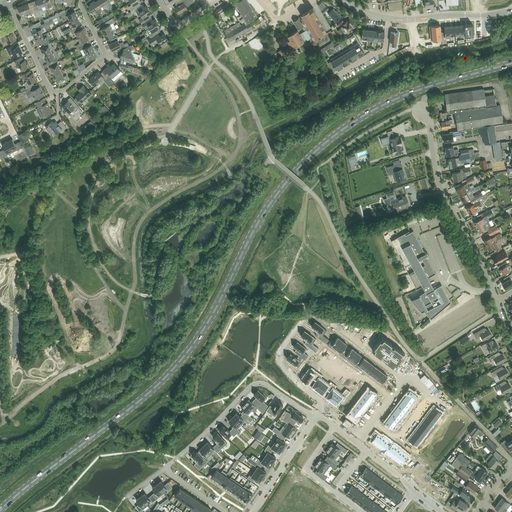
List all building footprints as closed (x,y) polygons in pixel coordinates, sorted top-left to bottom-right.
[(35,0),(37,5),(34,6),(36,12),(38,15),(38,16),(42,15),(40,10),(43,9),(43,10),(46,9),(42,0),(35,0)] [(42,0),(46,9),(49,8),(49,7),(52,6),(52,7),(53,7),(56,7),(53,0),(49,0),(50,0),(49,0),(42,0)] [(99,8),(102,6),(97,0),(95,1),(94,0),(92,2),(100,13),(102,12),(99,8)] [(107,8),(109,7),(104,0),(97,0),(102,6),(104,9),(106,7),(107,8)] [(104,0),(109,7),(111,10),(113,8),(109,1),(111,0),(104,0)] [(133,0),(130,2),(135,9),(141,5),(140,2),(142,1),(140,0),(133,0)] [(189,4),(193,2),(192,0),(181,0),(178,2),(180,4),(175,8),(179,13),(182,11),(183,13),(188,10),(187,8),(189,7),(189,6),(189,4)] [(257,16),(246,0),(240,0),(235,4),(237,7),(238,6),(248,22),(249,21),(257,16)] [(371,0),(372,2),(384,0),(387,0),(389,11),(402,9),(400,0),(371,0)] [(97,14),(100,13),(92,2),(90,3),(91,4),(88,6),(90,9),(87,10),(89,14),(95,10),(97,14)] [(28,3),(23,5),(26,12),(26,13),(27,15),(34,12),(35,16),(38,15),(36,12),(34,6),(30,7),(28,3)] [(138,16),(141,15),(149,9),(146,5),(144,6),(143,4),(141,5),(135,9),(138,16)] [(22,19),(25,18),(24,16),(27,15),(26,13),(26,12),(23,5),(18,7),(22,19)] [(295,20),(293,21),(298,29),(297,30),(298,32),(300,28),(301,28),(302,27),(301,27),(303,26),(302,28),(304,30),(307,28),(312,37),(309,39),(311,41),(310,42),(307,44),(305,41),(311,38),(306,30),(299,34),(300,34),(302,38),(303,39),(303,40),(304,40),(303,41),(307,46),(312,43),(313,46),(316,44),(315,42),(319,40),(319,41),(320,42),(321,42),(322,42),(323,42),(324,41),(324,40),(325,40),(325,38),(325,37),(324,37),(327,35),(326,33),(314,12),(315,11),(313,7),(309,9),(309,10),(301,15),(302,16),(301,17),(301,18),(301,19),(303,21),(301,22),(299,18),(297,19),(296,18),(295,19),(294,19),(295,20)] [(335,21),(337,20),(337,19),(338,20),(338,19),(341,16),(339,13),(338,13),(333,8),(328,13),(335,21)] [(142,24),(151,17),(150,15),(152,14),(149,9),(141,15),(142,17),(139,19),(142,24)] [(66,19),(68,18),(69,21),(78,17),(75,11),(69,14),(67,12),(63,14),(62,14),(61,15),(62,18),(65,16),(66,19)] [(70,27),(76,25),(80,22),(78,17),(69,21),(71,24),(69,24),(70,27)] [(148,26),(149,28),(158,23),(155,19),(153,20),(151,17),(142,24),(144,28),(146,27),(148,26)] [(341,18),(335,24),(337,27),(344,21),(341,18)] [(113,22),(111,19),(103,24),(104,27),(102,28),(104,34),(113,30),(114,29),(116,28),(113,23),(113,22)] [(347,20),(343,24),(344,25),(342,26),(343,26),(340,28),(338,30),(341,33),(343,31),(345,29),(348,32),(354,26),(354,25),(354,24),(353,23),(352,23),(349,20),(348,21),(347,21),(347,20)] [(160,28),(158,23),(149,28),(151,31),(149,32),(152,36),(156,34),(160,31),(159,29),(160,28)] [(231,31),(226,34),(230,41),(235,38),(249,30),(245,24),(244,23),(241,25),(231,31)] [(466,35),(474,35),(473,24),(465,24),(465,33),(466,35)] [(44,31),(41,25),(39,26),(35,28),(37,31),(32,33),(35,39),(42,35),(41,32),(44,31)] [(440,25),(431,25),(432,40),(440,40),(442,40),(440,28),(440,25)] [(450,34),(450,25),(444,26),(445,31),(442,31),(442,39),(445,39),(445,35),(450,34)] [(75,33),(77,38),(86,34),(87,33),(84,28),(83,28),(80,30),(78,27),(71,30),(73,34),(75,33)] [(114,29),(113,30),(104,34),(107,39),(110,38),(111,40),(118,37),(116,34),(115,35),(114,32),(115,32),(114,29)] [(303,41),(300,34),(297,30),(288,36),(290,39),(288,41),(290,45),(292,48),(303,41)] [(5,45),(8,43),(16,39),(13,32),(8,35),(6,32),(2,34),(0,34),(0,35),(3,41),(5,45)] [(391,32),(389,45),(396,46),(397,37),(398,37),(399,36),(399,34),(398,33),(398,32),(391,32)] [(164,33),(160,36),(158,34),(157,34),(153,37),(148,40),(151,45),(154,43),(158,41),(160,44),(161,44),(162,46),(165,46),(166,45),(166,44),(165,41),(168,39),(164,33)] [(77,48),(79,47),(86,44),(85,41),(88,39),(86,34),(77,38),(80,43),(78,44),(75,46),(77,48)] [(44,45),(49,43),(50,43),(47,37),(44,38),(42,35),(35,39),(38,44),(43,42),(44,45)] [(124,48),(129,46),(127,42),(124,44),(123,41),(119,43),(118,40),(109,44),(112,50),(118,47),(119,50),(124,48)] [(357,42),(353,45),(354,47),(359,55),(364,52),(359,44),(357,42)] [(86,54),(94,50),(91,44),(89,46),(87,43),(86,44),(79,47),(80,47),(82,49),(83,49),(86,54)] [(52,46),(50,48),(48,44),(40,48),(42,53),(44,53),(45,56),(51,53),(56,51),(53,46),(52,46)] [(6,48),(9,54),(11,53),(13,57),(23,52),(19,46),(14,48),(13,45),(6,48)] [(130,45),(129,46),(124,48),(124,50),(123,50),(122,53),(121,53),(119,59),(133,63),(135,58),(137,59),(139,54),(131,52),(130,51),(131,47),(130,45)] [(354,47),(350,50),(354,58),(359,55),(354,47)] [(286,53),(286,52),(284,48),(278,51),(281,56),(282,56),(283,57),(287,54),(286,53)] [(348,48),(344,51),(350,61),(354,58),(350,50),(348,48)] [(94,50),(86,54),(86,55),(88,60),(97,55),(94,50)] [(56,51),(51,53),(45,56),(47,59),(46,60),(48,65),(53,63),(58,60),(57,58),(58,57),(59,56),(56,51)] [(344,51),(339,54),(345,63),(350,61),(344,51)] [(339,54),(334,57),(340,66),(345,63),(339,54)] [(25,60),(23,61),(22,57),(17,59),(14,61),(18,67),(17,68),(19,71),(21,70),(29,66),(27,62),(26,62),(25,60)] [(334,57),(330,59),(336,69),(340,66),(334,57)] [(63,70),(62,68),(61,68),(60,68),(57,63),(53,64),(49,67),(51,71),(53,71),(54,74),(63,70)] [(110,79),(116,74),(119,77),(123,73),(120,70),(114,63),(109,67),(108,66),(102,71),(104,72),(110,79)] [(64,73),(63,70),(54,74),(56,77),(55,78),(57,83),(62,81),(63,84),(69,78),(67,75),(64,76),(63,74),(64,73)] [(25,73),(22,75),(24,80),(26,79),(27,81),(25,82),(26,86),(26,87),(27,89),(32,86),(34,85),(34,86),(34,85),(33,82),(36,80),(34,77),(35,76),(33,73),(31,74),(30,71),(25,73)] [(98,71),(89,80),(92,83),(95,86),(104,78),(105,80),(104,81),(109,86),(113,83),(110,79),(104,72),(101,74),(98,71)] [(76,96),(79,100),(81,103),(91,94),(89,91),(86,87),(85,88),(83,85),(78,89),(80,92),(76,96)] [(25,90),(28,98),(31,96),(33,95),(35,98),(35,99),(39,97),(44,94),(40,86),(33,90),(32,86),(27,89),(25,90)] [(457,129),(462,129),(504,123),(500,105),(498,105),(496,105),(494,88),(485,90),(484,90),(483,88),(453,93),(448,93),(448,94),(445,94),(447,113),(455,112),(457,129)] [(68,113),(73,109),(75,112),(80,107),(70,97),(66,101),(67,103),(62,107),(63,107),(62,108),(62,113),(63,114),(67,111),(68,113)] [(41,118),(45,116),(50,114),(54,112),(52,108),(51,109),(48,102),(46,103),(44,98),(39,101),(35,103),(38,107),(36,108),(41,118)] [(108,110),(104,105),(99,110),(100,112),(101,112),(103,114),(108,110)] [(447,120),(447,118),(442,119),(442,122),(441,122),(442,128),(450,127),(450,124),(453,123),(452,119),(447,120)] [(45,129),(51,135),(55,132),(56,133),(62,128),(63,130),(66,127),(61,121),(58,124),(56,121),(54,123),(52,122),(48,125),(46,127),(45,129)] [(494,125),(479,127),(480,136),(483,136),(484,144),(496,143),(494,125)] [(444,138),(443,138),(443,142),(444,141),(444,142),(453,141),(453,137),(464,135),(463,129),(449,131),(450,133),(443,134),(444,138)] [(24,132),(18,134),(22,142),(28,139),(24,132)] [(393,135),(381,138),(383,145),(388,144),(392,156),(396,155),(396,153),(400,151),(399,149),(402,148),(401,144),(402,144),(399,136),(394,138),(393,135)] [(13,137),(8,139),(12,148),(16,145),(17,148),(23,146),(20,140),(15,142),(13,137)] [(5,147),(0,149),(3,155),(8,152),(7,150),(12,148),(8,139),(2,141),(5,147)] [(28,155),(34,152),(31,145),(25,147),(28,155)] [(447,155),(454,154),(454,153),(458,152),(458,149),(454,150),(453,146),(449,146),(448,146),(448,147),(445,147),(445,148),(444,148),(445,151),(446,151),(447,155)] [(454,166),(457,165),(456,163),(460,162),(460,163),(471,161),(469,153),(461,155),(459,155),(460,157),(455,158),(448,159),(449,167),(454,166)] [(393,165),(386,167),(389,175),(393,173),(396,182),(401,180),(406,178),(405,176),(404,175),(405,174),(402,168),(400,163),(394,165),(393,165)] [(454,180),(459,179),(461,178),(466,177),(465,174),(471,173),(470,166),(468,167),(464,168),(464,169),(460,170),(460,171),(452,173),(454,180)] [(456,189),(460,196),(475,188),(475,187),(471,189),(469,186),(467,183),(460,187),(456,189)] [(475,188),(460,196),(463,202),(467,199),(469,198),(471,202),(474,199),(481,196),(486,193),(485,191),(484,190),(473,196),(472,193),(473,191),(476,190),(475,188)] [(394,195),(385,198),(387,206),(388,206),(391,206),(390,205),(391,205),(393,210),(396,209),(404,207),(409,205),(406,196),(395,199),(394,195)] [(470,205),(466,207),(468,211),(467,211),(468,213),(469,213),(469,214),(473,212),(473,213),(474,214),(475,215),(476,215),(477,214),(478,213),(478,212),(477,210),(476,209),(481,206),(480,203),(484,200),(482,196),(481,196),(474,199),(471,202),(472,204),(470,205)] [(483,218),(474,222),(477,228),(485,224),(485,223),(490,220),(493,219),(496,218),(494,215),(487,218),(486,217),(485,218),(484,217),(483,218)] [(416,217),(406,221),(408,225),(418,222),(416,217)] [(488,228),(486,225),(485,224),(477,228),(479,233),(488,228)] [(489,234),(498,229),(496,225),(487,230),(489,234)] [(431,319),(451,302),(450,300),(442,284),(434,288),(433,286),(431,282),(428,277),(436,273),(433,269),(426,256),(429,255),(427,252),(425,253),(420,243),(418,241),(413,230),(410,232),(406,234),(405,233),(391,240),(416,288),(423,285),(424,287),(425,289),(418,294),(419,296),(412,300),(422,312),(424,311),(431,319)] [(490,236),(488,238),(483,240),(486,245),(501,237),(501,236),(499,233),(491,237),(490,236)] [(501,237),(486,245),(488,250),(492,248),(495,252),(502,248),(499,243),(503,241),(502,241),(503,240),(503,239),(501,237)] [(499,262),(504,260),(507,258),(503,250),(500,252),(496,255),(497,257),(493,259),(496,263),(499,261),(499,262)] [(502,275),(506,273),(508,272),(507,270),(507,269),(507,268),(511,266),(509,263),(506,264),(502,267),(502,268),(499,269),(502,275)] [(511,276),(511,275),(511,274),(503,278),(505,281),(502,283),(505,289),(506,288),(507,289),(509,288),(508,287),(511,284),(511,280),(510,278),(511,276)] [(315,321),(311,326),(318,331),(315,334),(326,343),(329,340),(323,335),(326,330),(315,321)] [(483,340),(488,338),(492,335),(488,329),(486,330),(484,327),(473,334),(476,338),(481,336),(483,340)] [(304,330),(301,335),(307,340),(304,343),(316,352),(319,348),(312,344),(316,339),(304,330)] [(467,335),(459,340),(462,345),(470,340),(467,335)] [(382,336),(372,350),(380,356),(381,357),(381,356),(386,360),(386,361),(393,366),(394,367),(395,366),(396,364),(403,356),(404,354),(405,353),(404,353),(403,352),(394,345),(393,347),(391,345),(392,344),(382,336)] [(331,339),(327,345),(335,350),(336,349),(342,341),(337,337),(334,341),(331,339)] [(490,352),(495,350),(499,347),(495,341),(493,342),(491,340),(481,346),(483,350),(488,348),(490,352)] [(342,341),(336,349),(340,353),(339,354),(342,356),(346,351),(343,349),(347,344),(342,341)] [(297,342),(293,347),(296,349),(294,352),(299,355),(304,359),(305,360),(308,356),(304,352),(307,349),(297,342)] [(346,351),(342,356),(349,361),(357,352),(352,348),(348,353),(346,351)] [(357,352),(349,361),(357,367),(357,366),(360,362),(358,360),(361,356),(357,352)] [(497,364),(502,362),(506,359),(502,353),(500,355),(498,352),(488,358),(490,362),(495,360),(497,364)] [(290,354),(287,358),(298,367),(304,359),(299,355),(297,358),(290,354)] [(360,362),(357,366),(357,367),(361,370),(363,368),(362,368),(368,361),(364,357),(360,362)] [(368,361),(362,368),(363,368),(366,371),(372,364),(368,361)] [(372,364),(366,371),(370,374),(376,366),(372,364)] [(376,366),(370,374),(374,376),(379,369),(376,366)] [(500,379),(505,376),(509,374),(505,368),(503,369),(501,366),(497,369),(491,372),(493,377),(498,374),(500,379)] [(311,367),(303,379),(308,382),(312,376),(316,379),(320,373),(311,367)] [(379,369),(374,376),(378,379),(383,372),(379,369)] [(383,372),(378,379),(382,383),(387,376),(383,372)] [(318,380),(313,387),(315,388),(314,389),(317,391),(325,381),(321,377),(322,375),(320,373),(316,379),(318,380)] [(503,393),(508,391),(511,388),(508,382),(506,383),(504,380),(494,387),(496,391),(501,389),(503,393)] [(325,381),(317,391),(320,393),(321,392),(322,393),(327,387),(330,389),(334,384),(331,382),(329,384),(325,381)] [(332,391),(327,397),(332,401),(339,391),(335,388),(336,386),(334,384),(330,389),(332,391)] [(363,386),(359,390),(366,396),(369,391),(363,386)] [(339,391),(332,401),(336,404),(341,398),(344,400),(350,392),(346,389),(342,394),(339,391)] [(258,390),(254,394),(256,397),(254,399),(265,410),(268,405),(264,401),(266,398),(258,390)] [(359,390),(356,394),(362,400),(366,396),(359,390)] [(408,390),(405,393),(412,399),(415,395),(408,390)] [(405,393),(402,397),(409,403),(412,399),(405,393)] [(356,394),(352,398),(359,404),(362,400),(356,394)] [(402,397),(399,401),(406,407),(409,403),(402,397)] [(352,398),(349,402),(355,408),(359,404),(352,398)] [(249,399),(245,404),(252,410),(253,412),(257,408),(262,413),(263,413),(265,410),(254,399),(251,402),(249,399)] [(270,405),(266,410),(275,416),(283,404),(278,401),(273,407),(270,405)] [(399,401),(396,405),(403,411),(406,407),(399,401)] [(349,402),(345,406),(352,412),(355,408),(349,402)] [(245,404),(241,408),(244,410),(241,413),(242,414),(247,418),(247,419),(250,421),(252,419),(253,418),(248,414),(252,410),(245,404)] [(396,405),(392,409),(399,415),(403,411),(396,405)] [(345,406),(341,411),(348,416),(352,412),(345,406)] [(432,407),(428,412),(437,419),(441,414),(432,407)] [(392,409),(389,413),(396,419),(399,415),(392,409)] [(287,411),(284,415),(284,416),(285,416),(295,423),(297,420),(300,422),(303,417),(295,412),(293,415),(287,411)] [(236,412),(232,417),(241,425),(247,419),(247,418),(242,414),(240,416),(236,412)] [(428,412),(424,418),(432,425),(437,419),(428,412)] [(389,413),(386,417),(393,423),(396,419),(389,413)] [(284,416),(282,419),(288,423),(285,427),(293,433),(296,428),(293,426),(295,423),(285,416),(284,416)] [(232,417),(228,421),(234,426),(232,428),(237,433),(238,434),(241,432),(237,429),(241,425),(232,417)] [(386,417),(383,421),(390,427),(393,423),(386,417)] [(424,418),(420,423),(428,430),(432,425),(424,418)] [(502,423),(499,419),(493,425),(497,428),(502,423)] [(420,423),(415,429),(424,435),(428,430),(420,423)] [(474,426),(468,432),(469,432),(474,437),(481,429),(475,424),(474,426)] [(224,426),(219,430),(228,439),(232,434),(234,436),(237,433),(232,428),(229,431),(224,426)] [(274,426),(272,430),(277,434),(278,433),(283,437),(284,438),(286,435),(289,437),(293,433),(285,427),(283,426),(280,430),(274,426)] [(415,429),(411,434),(419,441),(424,435),(415,429)] [(217,432),(213,437),(218,442),(215,445),(220,450),(227,443),(217,432)] [(373,438),(370,442),(375,445),(382,437),(376,433),(374,432),(371,436),(372,437),(373,438)] [(277,434),(273,441),(282,448),(286,443),(281,440),(283,437),(278,433),(277,434)] [(411,434),(407,439),(415,446),(419,441),(411,434)] [(382,437),(375,445),(380,449),(387,440),(382,437)] [(487,438),(484,441),(493,450),(496,447),(487,438)] [(511,439),(507,443),(505,440),(500,443),(506,449),(509,448),(510,450),(511,448),(511,439)] [(387,440),(380,449),(385,453),(392,444),(387,440)] [(208,441),(203,445),(211,453),(214,450),(217,452),(220,450),(215,445),(213,447),(208,441)] [(268,444),(266,447),(272,451),(273,448),(279,452),(282,448),(273,441),(270,445),(268,444)] [(332,443),(329,447),(338,455),(341,451),(345,453),(347,450),(337,442),(335,445),(332,443)] [(392,444),(385,453),(390,457),(397,448),(392,444)] [(203,445),(199,449),(204,455),(202,457),(206,462),(209,459),(208,458),(212,454),(211,453),(203,445)] [(266,451),(263,455),(273,463),(275,460),(275,459),(276,457),(270,453),(272,451),(266,447),(264,450),(266,451)] [(329,447),(325,452),(328,454),(326,457),(336,465),(338,461),(335,459),(338,455),(329,447)] [(397,448),(390,457),(395,460),(402,451),(397,448)] [(197,451),(192,456),(197,461),(194,464),(199,469),(206,462),(202,457),(197,451)] [(234,457),(237,459),(242,453),(240,451),(234,457)] [(402,451),(395,460),(401,464),(404,460),(405,461),(406,462),(409,457),(407,456),(407,455),(402,451)] [(491,453),(485,460),(487,463),(490,465),(491,465),(493,467),(497,463),(496,463),(498,460),(502,456),(498,453),(496,451),(493,453),(494,454),(493,455),(491,453)] [(470,473),(471,474),(472,475),(481,482),(487,472),(484,469),(479,466),(478,465),(473,471),(468,467),(467,468),(465,467),(468,464),(470,460),(460,453),(457,456),(451,464),(459,469),(468,476),(470,473)] [(258,459),(256,462),(262,465),(264,463),(269,467),(270,465),(271,466),(273,463),(263,455),(260,460),(258,459)] [(249,457),(247,460),(256,466),(254,470),(263,477),(266,472),(260,468),(262,465),(256,462),(249,457)] [(321,458),(317,462),(327,469),(330,465),(335,469),(338,466),(336,465),(326,457),(324,460),(321,458)] [(448,463),(445,460),(439,468),(443,470),(448,463)] [(218,462),(211,467),(214,470),(220,464),(218,462)] [(317,462),(314,467),(317,469),(315,472),(325,479),(327,476),(324,474),(327,469),(317,462)] [(366,467),(360,475),(365,480),(371,471),(366,467)] [(217,469),(211,477),(216,480),(221,472),(217,469)] [(472,479),(468,476),(459,469),(456,474),(465,480),(463,484),(460,482),(459,483),(460,484),(462,486),(463,484),(469,488),(468,489),(469,489),(470,489),(473,492),(477,486),(473,483),(471,482),(472,479)] [(221,472),(216,480),(220,483),(226,475),(226,476),(227,474),(222,470),(221,472)] [(253,470),(248,477),(253,481),(255,478),(259,481),(263,477),(254,470),(253,470)] [(371,471),(365,480),(370,484),(377,475),(371,471)] [(226,475),(220,483),(225,486),(230,478),(226,476),(226,475)] [(377,475),(370,484),(375,488),(382,479),(377,475)] [(230,478),(225,486),(229,489),(235,480),(230,477),(230,478)] [(382,479),(375,488),(381,492),(387,483),(382,479)] [(161,480),(157,484),(163,492),(167,489),(168,490),(172,487),(168,482),(164,484),(161,480)] [(235,480),(229,489),(234,492),(240,484),(235,480)] [(387,483),(381,492),(386,496),(393,487),(387,483)] [(155,491),(152,494),(156,499),(164,493),(163,492),(157,484),(152,487),(155,491)] [(240,484),(234,492),(238,495),(244,487),(244,486),(240,484)] [(244,487),(238,495),(243,498),(248,491),(249,489),(245,485),(244,486),(244,487)] [(352,485),(345,494),(351,498),(357,489),(352,485)] [(467,492),(463,490),(462,489),(460,491),(452,485),(450,488),(454,492),(457,494),(458,495),(459,493),(467,500),(471,495),(467,492)] [(393,487),(386,496),(391,500),(398,491),(393,487)] [(180,488),(174,496),(179,499),(184,491),(180,488)] [(357,489),(351,498),(356,502),(363,493),(357,489)] [(184,491),(179,499),(183,502),(189,494),(184,491)] [(248,491),(243,498),(247,501),(252,494),(248,491)] [(398,491),(391,500),(397,504),(403,496),(398,491)] [(145,492),(140,496),(146,503),(150,500),(152,502),(156,499),(152,494),(148,497),(145,492)] [(363,493),(356,502),(361,506),(368,498),(363,493)] [(189,494),(183,502),(188,505),(193,497),(189,494)] [(139,503),(136,506),(139,511),(148,505),(146,503),(140,496),(136,499),(139,503)] [(193,497),(188,505),(192,508),(198,500),(193,497)] [(507,509),(509,506),(511,504),(506,500),(502,497),(498,502),(507,509)] [(368,498),(361,506),(367,510),(373,502),(368,498)] [(452,504),(451,504),(448,501),(446,504),(450,507),(450,506),(455,509),(457,506),(463,510),(467,504),(461,499),(459,503),(454,500),(452,504)] [(198,500),(192,508),(197,511),(202,503),(198,500)] [(373,502),(367,510),(369,511),(373,511),(379,506),(373,502)] [(504,511),(507,509),(498,502),(494,507),(500,511),(504,511)] [(202,503),(197,511),(198,511),(202,511),(207,506),(202,503)]
